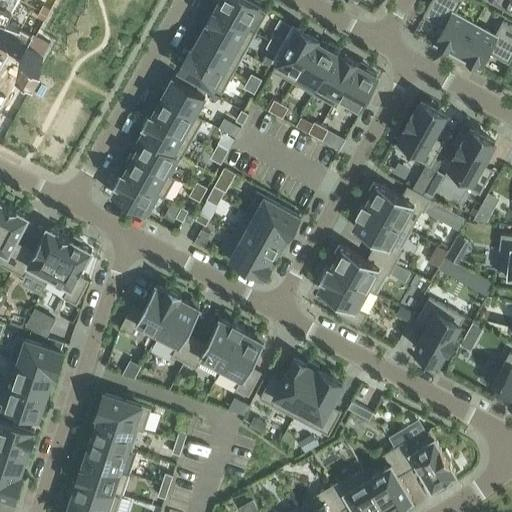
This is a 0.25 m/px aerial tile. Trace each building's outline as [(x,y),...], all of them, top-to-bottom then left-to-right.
[(0,0),(0,67),(9,51),(21,57),(20,59),(37,68),(45,53),(28,44),(33,35),(7,21),(18,0),(0,0)] [(268,11),(247,0),(220,0),(215,9),(256,32),(268,11)] [(456,12),(462,0),(433,0),(425,16),(445,27),(436,43),(458,55),(476,23),(456,12)] [(256,32),(215,9),(204,29),(245,52),(256,32)] [(458,55),(480,67),(489,52),(509,63),(511,56),(511,25),(503,21),(496,34),(476,23),(458,55)] [(318,39),(297,28),(273,70),(294,82),(318,39)] [(245,52),(204,29),(193,48),(192,48),(191,48),(234,72),(245,52)] [(285,39),(274,33),(270,40),(281,46),(285,39)] [(318,39),(294,82),(314,93),(337,52),(334,50),(337,47),(330,43),(327,47),(318,41),(318,40),(318,39)] [(270,40),(266,47),(277,53),(281,46),(270,40)] [(234,72),(191,48),(180,69),(222,93),(234,72)] [(357,63),(337,52),(314,93),(334,104),(357,63)] [(357,111),(378,74),(357,63),(334,104),(335,105),(337,100),(357,111)] [(263,79),(252,73),(248,80),(259,86),(263,79)] [(206,95),(173,77),(162,96),(203,119),(204,119),(196,114),(206,95)] [(248,80),(244,87),(255,93),(259,86),(248,80)] [(162,96),(152,115),(149,113),(148,113),(193,138),(203,119),(162,96)] [(282,103),(275,99),(269,110),(276,114),(282,103)] [(445,115),(421,101),(400,138),(422,150),(416,161),(429,168),(442,144),(432,139),(445,115)] [(283,118),(289,107),(282,103),(276,114),(283,118)] [(249,113),(242,109),(236,120),(243,124),(249,113)] [(146,126),(141,134),(182,157),(193,138),(148,113),(142,125),(146,126)] [(322,125),(315,121),(309,132),(316,136),(322,125)] [(323,140),(329,129),(322,125),(316,136),(323,140)] [(495,142),(470,128),(449,165),(472,178),(465,189),(478,196),(492,172),(481,166),(495,142)] [(140,146),(134,155),(171,176),(181,158),(182,158),(182,157),(141,134),(141,135),(136,144),(140,146)] [(229,149),(219,143),(215,150),(225,156),(229,149)] [(215,150),(211,157),(221,163),(225,156),(215,150)] [(134,156),(131,154),(126,163),(129,165),(124,173),(121,171),(120,172),(165,197),(172,184),(168,181),(171,176),(134,155),(134,156)] [(120,172),(114,183),(118,185),(113,194),(150,214),(160,195),(164,198),(165,197),(120,172)] [(208,187),(198,181),(194,188),(204,194),(208,187)] [(402,196),(379,184),(367,205),(404,226),(415,207),(425,212),(432,199),(408,186),(402,196)] [(225,191),(215,185),(211,192),(222,198),(225,191)] [(204,194),(194,188),(190,195),(200,201),(204,194)] [(300,214),(257,190),(246,211),(288,235),(300,214)] [(489,220),(501,196),(491,191),(479,214),(489,220)] [(211,192),(207,199),(218,205),(222,198),(211,192)] [(0,217),(0,259),(2,261),(0,263),(13,270),(26,246),(16,240),(29,216),(7,205),(0,217)] [(367,205),(355,227),(378,240),(373,250),(397,263),(404,251),(393,245),(404,226),(367,205)] [(189,210),(182,206),(176,217),(183,221),(189,210)] [(288,235),(246,211),(235,231),(276,254),(277,252),(281,254),(285,247),(281,245),(286,235),(288,236),(288,235)] [(210,218),(200,212),(196,219),(206,225),(210,218)] [(46,284),(70,238),(48,226),(35,251),(26,246),(13,270),(25,276),(27,274),(46,284)] [(276,254),(235,231),(223,252),(264,275),(276,254)] [(455,272),(471,238),(459,232),(442,266),(455,272)] [(511,235),(503,234),(501,249),(511,249),(511,254),(509,276),(511,276),(511,235)] [(46,284),(47,284),(49,280),(68,290),(64,297),(77,304),(90,280),(80,274),(92,250),(81,244),(83,241),(74,236),(72,239),(70,238),(46,284)] [(344,247),(332,268),(369,289),(380,270),(390,275),(397,263),(373,250),(367,259),(344,247)] [(398,262),(393,272),(408,278),(413,269),(398,262)] [(332,268),(320,290),(343,303),(338,313),(362,327),(369,314),(359,308),(369,289),(332,268)] [(157,338),(181,292),(169,285),(167,289),(157,284),(144,308),(133,303),(121,327),(134,334),(137,327),(157,338)] [(185,361),(198,337),(188,332),(201,307),(199,306),(201,303),(192,299),(190,302),(180,296),(182,292),(181,292),(157,338),(158,338),(160,334),(178,344),(173,355),(185,361)] [(445,303),(432,296),(419,320),(430,326),(417,349),(441,363),(462,326),(439,313),(445,303)] [(29,325),(52,332),(58,313),(35,306),(29,325)] [(220,371),(244,326),(234,321),(232,324),(220,318),(208,342),(198,337),(185,361),(197,368),(201,361),(220,371)] [(473,348),(486,326),(476,320),(462,342),(473,348)] [(220,371),(240,382),(236,388),(249,395),(262,371),(252,365),(265,341),(263,340),(264,337),(255,332),(254,335),(243,330),(245,327),(244,326),(220,371)] [(10,357),(56,373),(64,350),(26,338),(19,359),(10,357)] [(511,351),(510,350),(503,363),(511,368),(511,369),(500,391),(511,397),(511,351)] [(47,394),(48,392),(52,393),(55,385),(51,384),(54,373),(56,374),(56,373),(10,357),(3,379),(47,394)] [(295,416),(319,370),(318,370),(320,366),(310,360),(308,364),(295,357),(283,379),(273,373),(260,398),(295,416)] [(319,370),(295,416),(329,434),(342,410),(332,405),(343,383),(319,370)] [(0,403),(40,417),(47,394),(3,379),(0,386),(0,403)] [(98,414),(144,430),(152,407),(106,392),(98,414)] [(144,430),(98,414),(98,415),(99,416),(92,436),(133,450),(140,429),(144,431),(144,430)] [(0,444),(27,454),(35,431),(0,419),(0,444)] [(397,443),(424,428),(418,419),(392,434),(397,443)] [(176,440),(184,443),(188,431),(180,429),(176,440)] [(395,446),(409,470),(419,464),(433,488),(457,473),(449,459),(452,458),(446,449),(444,451),(430,429),(408,442),(407,439),(395,446)] [(133,450),(92,436),(85,458),(121,470),(128,449),(132,451),(133,450)] [(180,454),(184,443),(176,440),(173,452),(180,454)] [(0,468),(22,476),(22,475),(21,475),(24,464),(28,465),(31,458),(27,456),(27,454),(0,444),(0,468)] [(409,470),(395,446),(383,454),(390,464),(370,477),(365,468),(364,469),(389,511),(392,511),(414,499),(400,476),(409,470)] [(78,480),(123,495),(123,494),(114,490),(121,470),(85,458),(78,480)] [(0,468),(0,493),(14,499),(22,476),(0,468)] [(329,486),(343,510),(353,504),(357,511),(389,511),(364,469),(343,481),(341,479),(329,486)] [(162,483),(170,486),(174,475),(166,472),(162,483)] [(71,501),(102,511),(116,511),(123,495),(78,480),(77,482),(73,481),(71,488),(75,490),(71,501)] [(170,486),(162,483),(158,495),(166,498),(170,486)] [(319,496),(300,507),(302,511),(339,511),(343,510),(329,486),(317,493),(319,496)] [(257,499),(243,506),(246,511),(261,511),(263,511),(257,499)] [(102,511),(71,501),(67,511),(102,511)]
